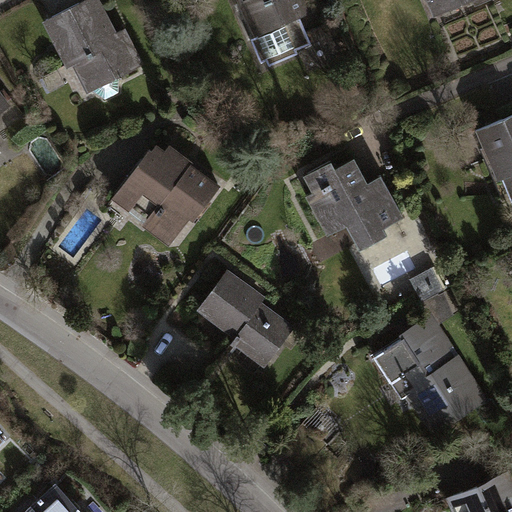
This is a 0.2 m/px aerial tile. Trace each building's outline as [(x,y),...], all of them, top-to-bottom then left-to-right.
[(100,0),(82,0),(42,20),(67,68),(74,65),(88,93),(144,64),(126,28),(117,32),(100,0)] [(236,0),(252,37),(250,38),(261,64),(266,61),(268,66),(299,53),(297,49),(311,43),(300,16),(314,11),(309,0),(236,0)] [(426,0),(433,16),(472,0),(426,0)] [(0,90),(0,112),(10,104),(0,90)] [(511,115),(477,129),(498,181),(504,179),(511,197),(511,102),(506,105),(511,115)] [(150,147),(112,198),(129,211),(143,194),(157,204),(141,226),(170,247),(190,220),(194,223),(222,184),(169,145),(166,150),(157,143),(152,149),(150,147)] [(369,181),(355,155),(336,166),(332,159),(304,174),(314,191),(306,195),(329,236),(347,226),(360,250),(389,234),(386,227),(405,217),(381,174),(369,181)] [(422,301),(439,293),(447,288),(435,266),(411,278),(422,301)] [(228,268),(198,309),(237,336),(232,342),(266,367),(296,325),(264,301),(267,296),(228,268)] [(422,301),(420,303),(428,316),(432,313),(439,324),(455,314),(446,291),(439,294),(439,293),(422,301)] [(403,337),(374,356),(403,400),(408,397),(433,436),(489,399),(439,324),(432,313),(428,316),(401,333),(403,337)] [(0,445),(9,437),(0,427),(0,445)] [(446,496),(453,511),(511,511),(511,473),(510,469),(446,496)] [(80,511),(54,484),(23,511),(80,511)]
